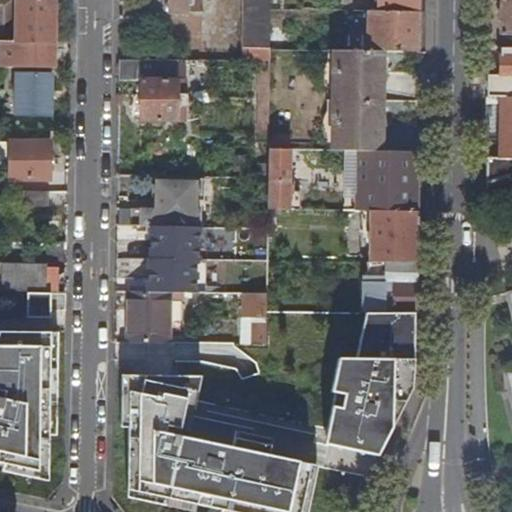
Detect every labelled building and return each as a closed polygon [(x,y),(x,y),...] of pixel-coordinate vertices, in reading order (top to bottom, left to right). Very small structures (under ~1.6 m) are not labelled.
[(16,0),(16,42),(1,42),(0,68),(54,69),(55,43),(55,0),(16,0)] [(172,0),(172,12),(204,13),(204,0),(172,0)] [(245,0),(245,61),(261,61),(271,62),(271,52),(271,11),(271,0),(245,0)] [(420,0),(379,0),(379,12),(420,13),(420,0)] [(511,0),(501,0),(501,40),(511,40),(511,0)] [(420,36),(420,13),(379,12),(369,12),(369,52),(385,52),(420,53),(420,36)] [(334,52),(334,102),(384,103),(385,52),(369,52),(334,52)] [(505,98),(511,97),(511,56),(500,56),(499,77),(505,77),(505,98)] [(202,61),(120,60),(119,80),(142,80),(141,121),(177,121),(178,71),(184,71),(186,69),(202,69),(202,61)] [(271,62),(261,61),(260,90),(270,91),(271,62)] [(52,75),(17,75),(16,115),(52,116),(52,75)] [(511,97),(486,97),(485,155),(511,155),(511,97)] [(384,103),(334,102),(333,152),(360,152),(384,153),(384,103)] [(270,135),(270,144),(270,151),(291,152),(291,136),(270,135)] [(50,181),(51,142),(10,142),(9,180),(50,181)] [(270,151),(269,180),(269,205),(269,211),(301,212),(301,194),(291,194),(291,152),(270,151)] [(372,213),(418,213),(418,183),(419,153),(384,153),(360,152),(360,213),(372,213)] [(494,203),(502,200),(511,196),(511,174),(485,182),(485,195),(485,205),(494,203)] [(118,209),(117,226),(153,227),(200,228),(200,202),(205,202),(205,180),(154,179),(153,209),(118,209)] [(46,207),(46,191),(21,191),(21,206),(46,207)] [(385,263),(417,263),(417,238),(418,213),(372,213),(371,263),(385,263)] [(149,292),(181,292),(197,293),(197,259),(199,259),(200,228),(153,227),(153,260),(149,260),(149,292)] [(368,314),(416,314),(416,288),(417,263),(385,263),(385,282),(367,282),(368,314)] [(28,292),(46,292),(47,266),(2,264),(1,292),(28,292)] [(58,269),(47,266),(46,292),(58,292),(58,269)] [(511,291),(506,293),(506,296),(508,295),(511,313),(511,365),(502,368),(503,371),(504,370),(511,404),(511,291)] [(46,292),(28,292),(28,317),(51,317),(51,309),(66,309),(66,292),(58,292),(46,292)] [(149,292),(131,292),(130,343),(170,344),(171,299),(181,299),(181,292),(149,292)] [(253,346),(267,347),(268,313),(268,294),(244,294),(243,319),(254,319),(253,346)] [(415,364),(416,314),(368,314),(366,314),(357,360),(339,359),(332,393),(336,394),(329,427),(338,429),(337,436),(383,446),(400,414),(411,390),(415,364)] [(0,465),(3,466),(2,470),(48,481),(49,439),(54,439),(55,332),(0,331),(0,465)] [(129,424),(128,493),(194,508),(196,501),(220,506),(219,511),(301,511),(312,461),(189,435),(193,419),(166,414),(167,407),(194,413),(201,376),(122,373),(121,423),(129,424)]
